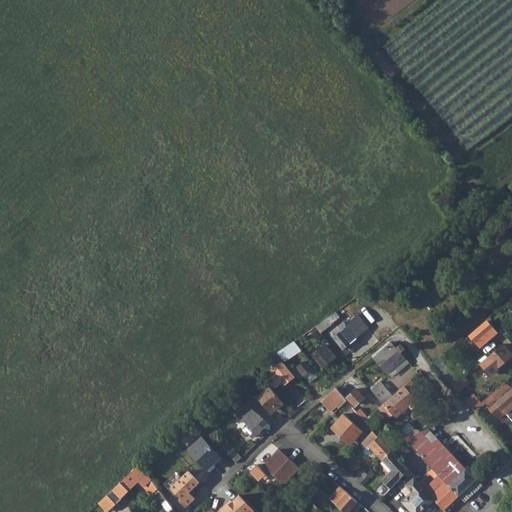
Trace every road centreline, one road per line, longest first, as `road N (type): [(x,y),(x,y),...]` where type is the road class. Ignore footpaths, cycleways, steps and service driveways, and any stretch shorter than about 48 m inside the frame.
road 1 (residential): [(237,383),(383,511)]
road 2 (track): [(394,333),(511,466)]
